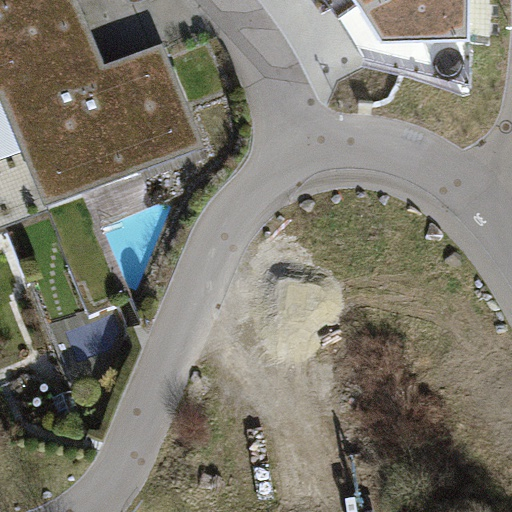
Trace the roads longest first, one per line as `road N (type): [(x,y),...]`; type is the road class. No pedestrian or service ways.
road 1 (residential): [(303,139),(242,199),(203,268),(137,443),(83,511)]
road 2 (residential): [(474,202),(394,147),(347,136),(303,139)]
road 3 (residential): [(303,139),(220,0)]
